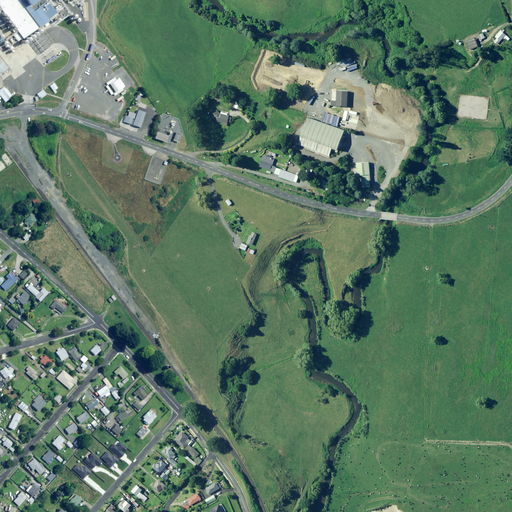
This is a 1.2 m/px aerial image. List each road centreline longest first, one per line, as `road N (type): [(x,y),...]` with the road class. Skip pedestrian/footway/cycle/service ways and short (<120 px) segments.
road 1 (tertiary): [(511,179),(455,217),(359,213),(62,114),(0,115)]
road 2 (residential): [(120,343),(0,479)]
road 3 (residential): [(91,511),(181,411)]
road 4 (residential): [(0,231),(97,321)]
